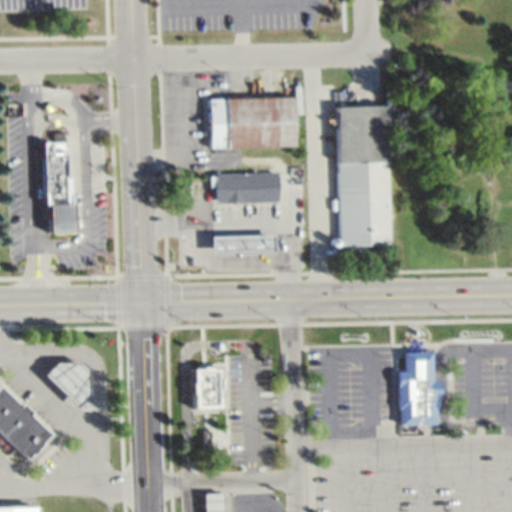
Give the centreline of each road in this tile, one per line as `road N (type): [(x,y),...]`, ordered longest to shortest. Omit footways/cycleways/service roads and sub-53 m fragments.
road 1 (residential): [(390,52),(0,60)]
road 2 (primary): [(511,292),(142,300)]
road 3 (tertiary): [(142,300),(132,0)]
road 4 (tertiary): [(142,300),(148,511)]
road 5 (primary): [(142,300),(0,303)]
